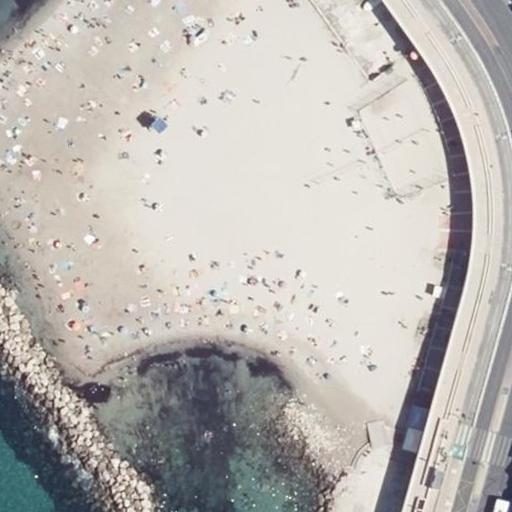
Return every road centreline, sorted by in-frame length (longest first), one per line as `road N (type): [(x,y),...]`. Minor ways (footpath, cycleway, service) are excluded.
road 1 (secondary): [(511,318),(458,511)]
road 2 (secondary): [(448,0),(484,52),(511,119)]
